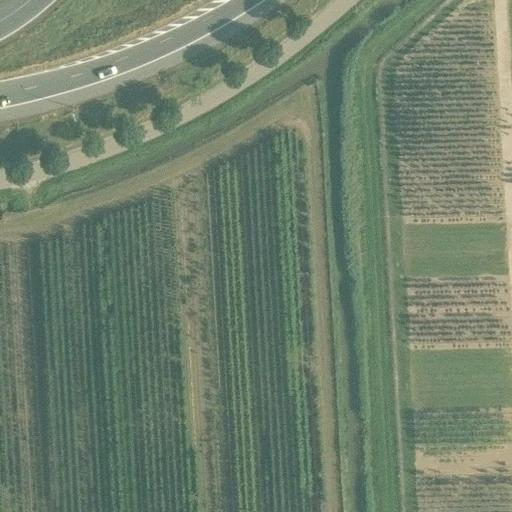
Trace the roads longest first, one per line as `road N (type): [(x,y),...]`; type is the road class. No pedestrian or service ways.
road 1 (unclassified): [(0,182),(161,133),(221,100),(355,0)]
road 2 (motorway): [(0,100),(128,61),(245,0)]
